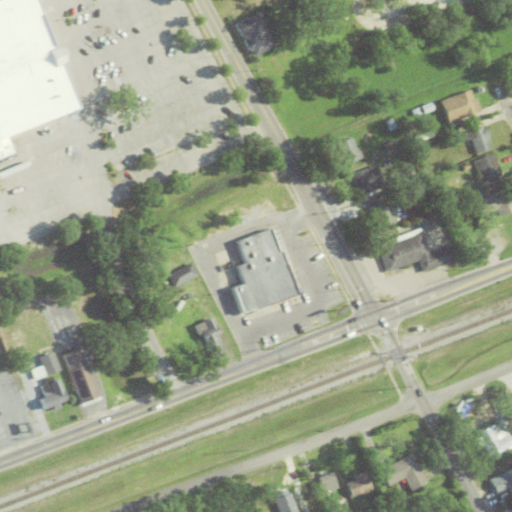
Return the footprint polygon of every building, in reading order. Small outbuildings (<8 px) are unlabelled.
[(55,42),(61,57),(56,59),(74,105),(5,133),(12,151),(0,155),(0,0),(32,0),(50,44),(55,42)] [(249,48),(247,49),(233,22),(258,8),(269,31),(267,32),(273,43),(252,54),(249,48)] [(474,96),(479,109),(446,121),(438,99),(468,88),(471,97),(474,96)] [(419,104),(429,100),(432,108),(422,112),(419,104)] [(410,108),(417,106),(419,112),(412,115),(410,108)] [(387,127),(385,128),(381,120),(390,116),(395,125),(388,129),(387,127)] [(489,146),(475,151),(470,137),(465,139),(462,131),(483,124),(488,137),(486,137),(489,146)] [(357,148),(360,156),(342,163),(334,142),(350,136),(355,149),(357,148)] [(482,177),(479,178),(472,158),(492,152),(499,173),(494,175),(495,177),(486,181),(485,177),(482,178),(482,177)] [(401,163),(408,160),(413,173),(406,176),(401,163)] [(349,172),(375,163),(383,185),(357,194),(349,172)] [(422,184),(424,191),(413,194),(411,188),(416,186),(414,180),(419,178),(421,184),(422,184)] [(495,208),(478,214),(473,200),(511,185),(511,208),(498,214),(495,208)] [(387,196),(383,198),(381,193),(398,186),(400,192),(394,195),(388,198),(387,196)] [(387,198),(395,220),(377,227),(369,205),(372,204),(372,202),(385,197),(386,199),(387,198)] [(458,201),(465,198),(468,208),(462,210),(458,201)] [(279,247),(295,292),(252,308),(251,306),(239,310),(231,286),(241,282),(234,264),(242,261),(234,239),(268,226),(276,248),(279,247)] [(418,259),(386,271),(378,246),(413,233),(412,232),(421,229),(429,251),(457,241),(463,255),(422,270),(418,259)] [(166,274),(189,261),(196,274),(173,286),(166,274)] [(192,324),(210,316),(218,333),(217,334),(224,352),(208,359),(192,324)] [(66,369),(67,369),(61,352),(80,345),(87,362),(86,363),(98,395),(78,402),(66,369)] [(29,368),(40,364),(37,356),(52,350),(59,369),(33,379),(29,368)] [(57,378),(65,398),(58,401),(60,407),(52,410),(49,405),(42,408),(38,398),(44,395),(40,385),(45,382),(43,378),(53,373),(56,378),(57,378)] [(491,426),(493,430),(491,431),(496,439),(502,436),(507,445),(486,456),(480,445),(483,443),(476,431),(488,424),(489,427),(491,426)] [(409,490),(402,477),(386,485),(378,469),(410,452),(425,481),(409,490)] [(494,490),(492,491),(489,486),(491,485),(488,479),(510,468),(511,472),(511,495),(511,496),(507,488),(496,493),(494,490)] [(345,482),(353,479),(352,475),(364,470),(370,488),(365,490),(366,492),(362,494),(361,491),(350,496),(345,482)] [(330,471),(335,485),(321,490),(316,477),(320,475),(320,473),(323,471),(324,474),(330,471)] [(481,487),(485,484),(493,498),(489,501),(481,487)] [(288,491),(296,511),(277,511),(272,499),(274,498),(272,493),(284,488),(286,492),(288,491)] [(305,511),(299,496),(304,494),(310,510),(305,511)]
